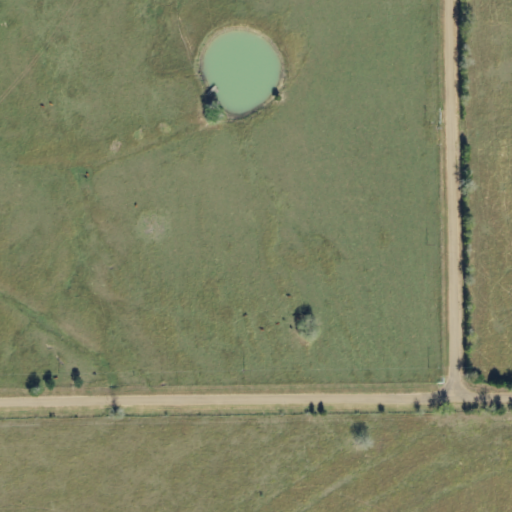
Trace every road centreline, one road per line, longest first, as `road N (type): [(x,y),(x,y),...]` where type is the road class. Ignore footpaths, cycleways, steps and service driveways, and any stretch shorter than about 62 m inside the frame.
road 1 (residential): [(511,392),(0,399)]
road 2 (residential): [(440,393),(454,262),(453,0)]
